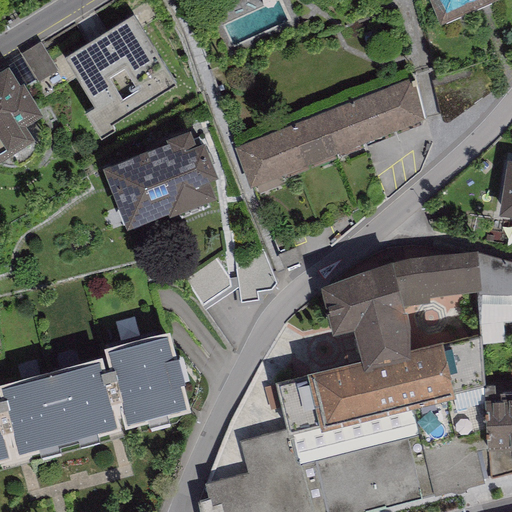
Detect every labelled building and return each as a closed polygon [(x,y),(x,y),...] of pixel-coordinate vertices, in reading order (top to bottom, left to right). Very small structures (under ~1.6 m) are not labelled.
[(428,0),(439,27),(503,0),(428,0)] [(86,122),(101,148),(114,139),(111,134),(176,93),(133,23),(98,41),(65,65),(94,116),(86,122)] [(40,46),(22,56),(38,84),(56,74),(40,46)] [(20,92),(8,73),(0,78),(0,171),(2,171),(7,167),(35,149),(25,135),(43,125),(23,90),(20,92)] [(411,82),(233,151),(250,192),(423,125),(411,82)] [(103,177),(126,238),(168,222),(170,226),(216,207),(210,191),(217,187),(202,147),(195,150),(190,139),(167,148),(168,151),(103,177)] [(511,168),(508,168),(501,220),(511,221),(511,168)] [(261,250),(234,259),(240,304),(257,302),(256,294),(272,291),(276,286),(261,250)] [(421,446),(483,429),(478,394),(484,392),(481,347),(480,342),(480,338),(479,338),(476,297),(481,297),(477,257),(407,265),(393,270),(318,297),(333,344),(352,339),(360,368),(276,390),(286,433),(288,441),(292,439),(300,467),(312,511),(387,511),(422,503),(407,443),(419,440),(421,446)] [(502,325),(511,323),(511,266),(477,257),(481,297),(476,297),(479,338),(480,338),(480,342),(481,347),(504,344),(502,325)] [(229,280),(215,259),(185,279),(203,306),(230,288),(229,280)] [(0,446),(39,436),(41,442),(60,436),(59,433),(78,428),(79,432),(99,427),(98,421),(148,407),(148,409),(168,404),(168,402),(190,396),(170,321),(101,340),(104,348),(0,375),(0,446)] [(486,458),(511,456),(511,398),(500,399),(500,407),(483,408),(486,458)] [(201,511),(312,511),(300,467),(292,439),(288,441),(286,433),(239,445),(249,477),(205,488),(209,504),(201,508),(201,511)]
